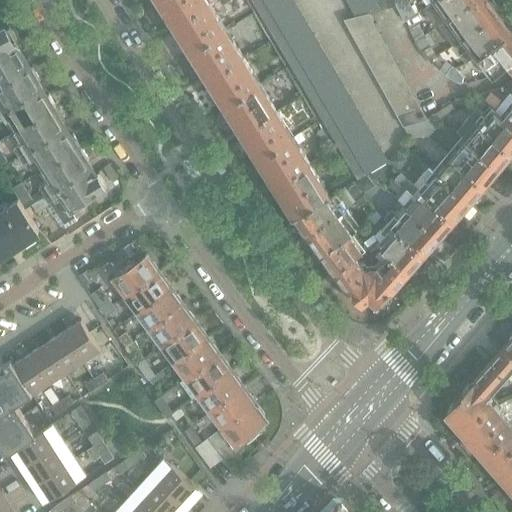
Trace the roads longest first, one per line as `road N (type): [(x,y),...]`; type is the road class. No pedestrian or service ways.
road 1 (residential): [(360,379),(215,185),(101,0)]
road 2 (residential): [(161,198),(325,415)]
road 3 (residential): [(42,0),(161,198)]
road 4 (residential): [(0,303),(161,198)]
road 5 (secondary): [(387,412),(471,290)]
road 6 (secondary): [(471,290),(360,379)]
road 7 (residential): [(472,511),(387,412)]
